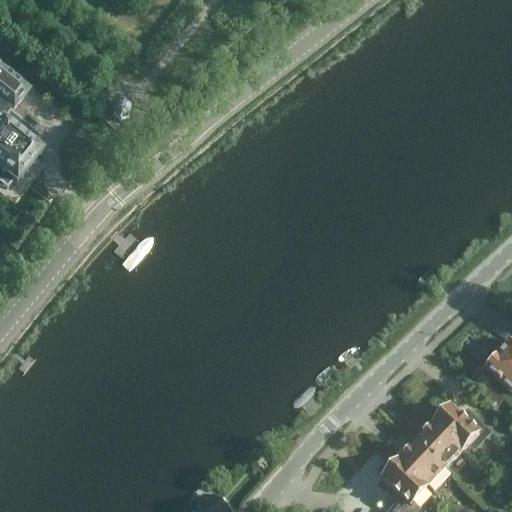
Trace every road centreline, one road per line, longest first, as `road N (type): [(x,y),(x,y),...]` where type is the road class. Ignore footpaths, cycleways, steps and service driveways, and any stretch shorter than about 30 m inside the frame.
road 1 (tertiary): [(0,333),(116,197),(367,0)]
road 2 (unclassified): [(257,511),(331,423),(511,247)]
